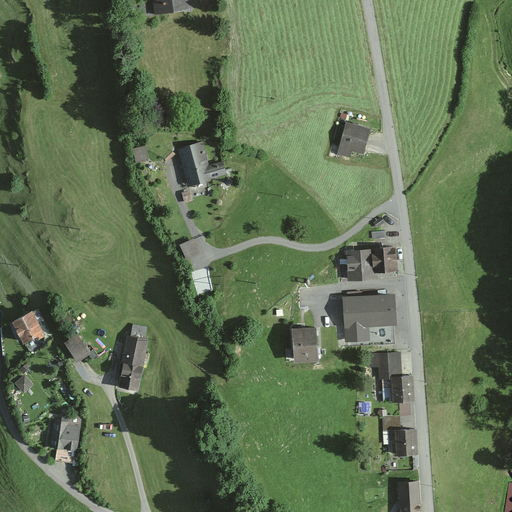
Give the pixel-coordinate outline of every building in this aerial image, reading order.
[(194,0),(157,0),(159,15),(196,10),(194,0)] [(382,129),(351,122),(343,156),(357,159),(359,152),(375,156),(382,129)] [(204,143),(179,150),(190,189),(232,177),(228,161),(211,166),(204,143)] [(151,147),(138,150),(140,163),(154,161),(151,147)] [(201,241),(187,246),(193,260),(206,256),(201,241)] [(403,249),(348,253),(350,280),(405,276),(403,249)] [(347,341),(372,340),(371,326),(399,325),(397,292),(344,294),(347,341)] [(36,312),(17,323),(30,347),(50,336),(36,312)] [(315,327),(294,327),(295,357),(316,356),(315,327)] [(85,336),(70,344),(79,362),(94,354),(85,336)] [(151,340),(128,337),(120,385),(143,388),(151,340)] [(401,352),(369,354),(369,368),(379,367),(379,380),(383,380),(384,402),(399,401),(410,401),(414,401),(413,376),(402,377),(401,352)] [(26,392),(36,381),(26,372),(16,383),(26,392)] [(410,401),(399,401),(400,416),(411,415),(410,409),(410,401)] [(400,416),(383,417),(384,431),(396,430),(400,430),(400,423),(400,416)] [(82,422),(55,420),(53,447),(79,450),(82,422)] [(400,430),(396,430),(397,456),(418,455),(417,429),(400,430)] [(421,511),(418,479),(396,481),(399,511),(421,511)]
